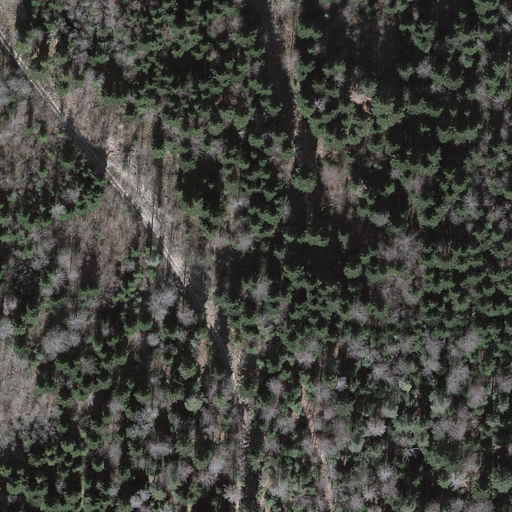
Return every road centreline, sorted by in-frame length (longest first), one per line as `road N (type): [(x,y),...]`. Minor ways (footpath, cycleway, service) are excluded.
road 1 (track): [(0,31),(104,155),(213,321),(246,456),(241,511)]
road 2 (track): [(264,0),(292,100),(295,203)]
